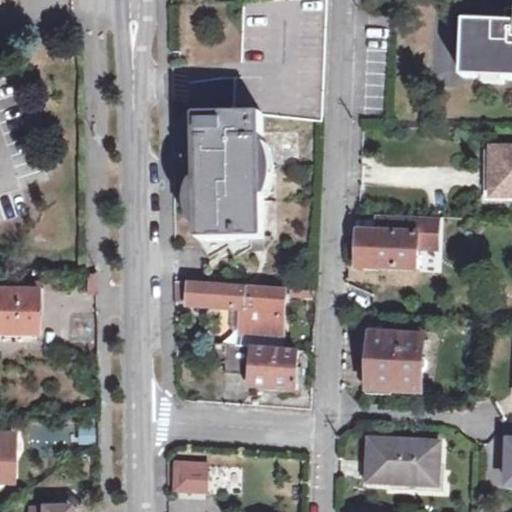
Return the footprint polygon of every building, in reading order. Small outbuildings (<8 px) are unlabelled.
[(234,105),(234,114),(262,113),(323,121),(327,0),(292,0),(243,3),(242,77),(235,76),(234,105)] [(511,79),(511,14),(505,14),(504,25),(466,23),(464,78),(511,79)] [(224,105),(224,114),(234,114),(234,105),(224,105)] [(201,240),(210,255),(229,246),(232,256),(241,251),(249,247),(256,247),(257,239),(263,239),(262,113),(234,114),(224,114),(196,115),(198,240),(201,240)] [(511,202),(511,195),(501,195),(501,151),(491,151),(489,202),(511,202)] [(501,195),(511,195),(511,151),(501,151),(501,195)] [(417,268),(418,248),(419,217),(379,215),(379,232),(359,232),(358,266),(417,268)] [(419,217),(418,248),(438,249),(439,217),(419,217)] [(10,278),(9,286),(22,287),(23,279),(10,278)] [(175,302),(188,302),(189,282),(174,281),(175,302)] [(239,308),(239,329),(276,331),(277,309),(278,287),(189,282),(188,302),(188,306),(226,307),(239,308)] [(22,287),(9,286),(0,285),(0,331),(36,333),(38,287),(22,287)] [(239,308),(226,307),(226,329),(239,329),(239,308)] [(426,336),(374,334),(372,388),(422,391),(426,336)] [(251,385),(296,387),(298,348),(226,344),(226,360),(225,372),(243,374),(243,380),(251,381),(251,385)] [(0,433),(0,472),(2,473),(3,459),(22,460),(23,435),(0,433)] [(437,483),(438,442),(370,439),(369,480),(437,483)] [(209,489),(208,463),(175,463),(176,490),(209,489)]
